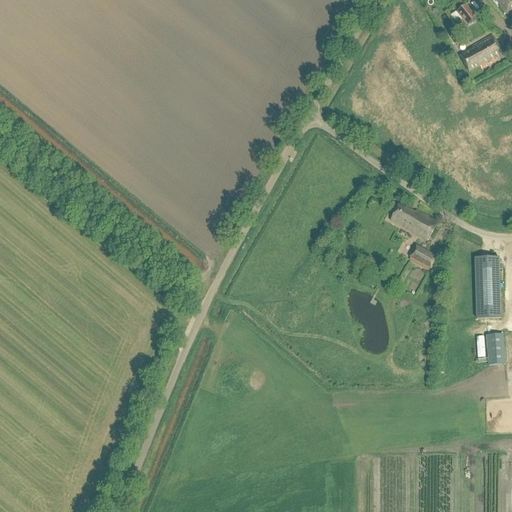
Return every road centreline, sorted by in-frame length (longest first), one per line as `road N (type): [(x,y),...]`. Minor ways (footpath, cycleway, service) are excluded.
road 1 (unclassified): [(118,511),(207,299),(309,117)]
road 2 (unclassified): [(511,237),(460,223),(309,117)]
road 3 (unclassified): [(309,117),(376,0)]
